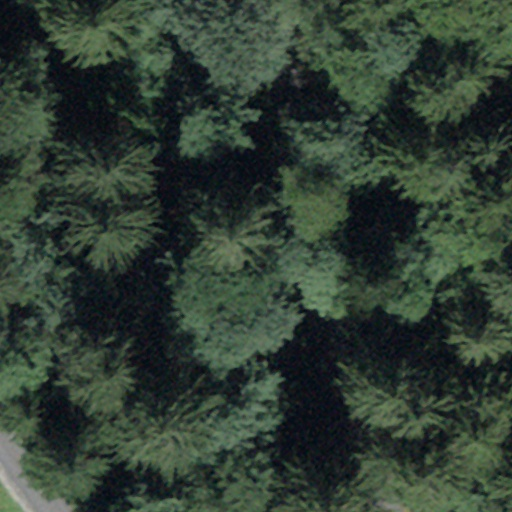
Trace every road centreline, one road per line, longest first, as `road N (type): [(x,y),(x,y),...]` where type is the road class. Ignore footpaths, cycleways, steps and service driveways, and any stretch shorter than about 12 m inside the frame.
road 1 (unclassified): [(387,511),(276,0)]
road 2 (track): [(511,297),(449,223),(403,151),(338,0)]
